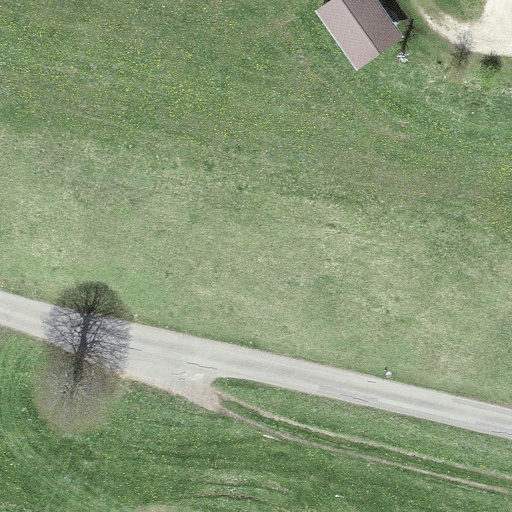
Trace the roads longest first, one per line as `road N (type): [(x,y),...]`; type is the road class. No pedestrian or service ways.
road 1 (unclassified): [(0,308),(511,426)]
road 2 (track): [(404,0),(421,28),(458,49),(511,48)]
